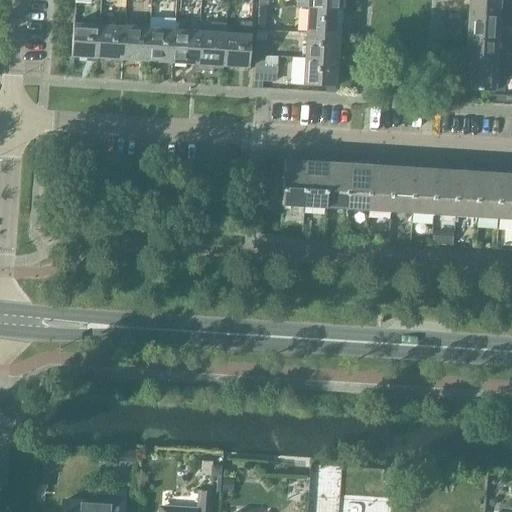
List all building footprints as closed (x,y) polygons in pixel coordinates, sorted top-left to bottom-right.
[(308,0),(308,8),(341,10),(341,0),(308,0)] [(469,0),(468,14),(511,16),(511,5),(501,5),(501,0),(469,0)] [(308,8),(307,33),(339,36),(341,10),(308,8)] [(511,16),(468,14),(467,39),(499,41),(500,27),(511,28),(511,16)] [(258,15),(257,31),(266,31),(268,15),(258,15)] [(173,63),(175,30),(175,21),(150,19),(150,29),(148,61),(173,63)] [(175,30),(173,63),(198,64),(200,32),(200,23),(190,22),(189,31),(175,30)] [(225,33),(223,66),(249,67),(251,35),(252,23),(241,22),(240,34),(225,33)] [(198,64),(197,70),(213,71),(213,69),(223,70),(223,66),(225,33),(225,25),(200,23),(200,32),(198,64)] [(71,56),(97,58),(99,25),(73,24),(71,56)] [(97,58),(122,60),(124,27),(99,25),(97,58)] [(122,60),(148,61),(150,29),(124,27),(122,60)] [(307,33),(305,59),(338,61),(339,36),(307,33)] [(467,39),(465,64),(511,66),(511,55),(498,54),(499,41),(467,39)] [(257,40),(256,56),(265,56),(266,40),(257,40)] [(254,81),(276,83),(277,67),(264,66),(265,56),(256,56),(255,65),(254,81)] [(338,61),(305,59),(303,85),(336,87),(338,61)] [(511,66),(465,64),(464,89),(503,92),(504,78),(511,78),(511,66)] [(271,159),(270,176),(279,176),(280,159),(271,159)] [(281,205),(304,206),(306,161),(284,159),(281,205)] [(304,206),(325,208),(328,162),(306,161),(304,206)] [(325,208),(347,209),(349,163),(328,162),(325,208)] [(347,209),(368,210),(371,165),(349,163),(347,209)] [(368,210),(390,212),(393,166),(371,165),(368,210)] [(390,212),(412,213),(414,167),(393,166),(390,212)] [(412,213),(433,214),(436,169),(414,167),(412,213)] [(433,214),(455,216),(457,170),(436,169),(433,214)] [(455,216),(477,217),(479,171),(457,170),(455,216)] [(477,217),(498,219),(501,173),(479,171),(477,217)] [(498,219),(511,219),(511,173),(501,173),(498,219)] [(433,232),(432,245),(452,247),(452,234),(433,232)] [(213,466),(212,477),(221,477),(222,472),(222,467),(213,466)] [(442,470),(442,475),(449,476),(450,470),(450,466),(442,466),(442,470)] [(383,472),(382,481),(390,481),(391,473),(383,472)] [(311,478),(310,496),(317,497),(319,477),(312,477),(311,478)] [(224,479),(223,490),(234,491),(234,480),(224,479)] [(64,502),(63,511),(122,511),(124,491),(102,490),(101,504),(64,502)] [(211,511),(212,492),(198,491),(197,511),(161,509),(161,511),(211,511)]
